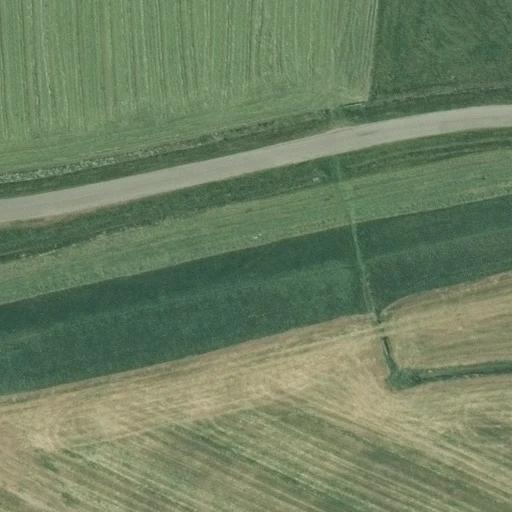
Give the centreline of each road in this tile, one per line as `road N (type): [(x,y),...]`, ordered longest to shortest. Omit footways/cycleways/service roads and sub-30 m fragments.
road 1 (tertiary): [(0,211),(389,132),(511,116)]
road 2 (track): [(379,330),(511,301)]
